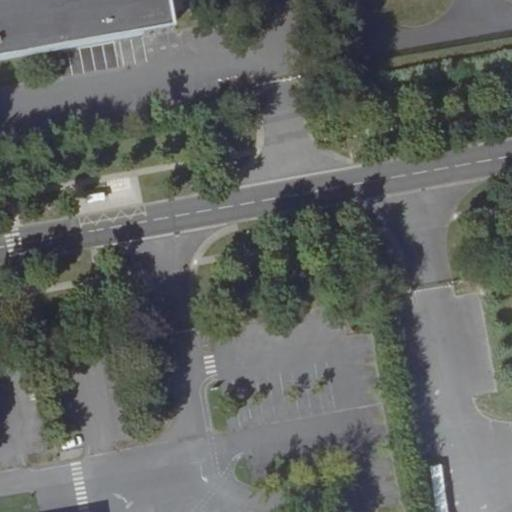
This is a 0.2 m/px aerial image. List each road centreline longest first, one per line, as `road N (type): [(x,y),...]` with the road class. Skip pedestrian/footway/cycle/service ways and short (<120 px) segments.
road 1 (unclassified): [(0,247),(511,156)]
road 2 (unknown): [(26,484),(6,365)]
road 3 (unknown): [(111,469),(93,350)]
